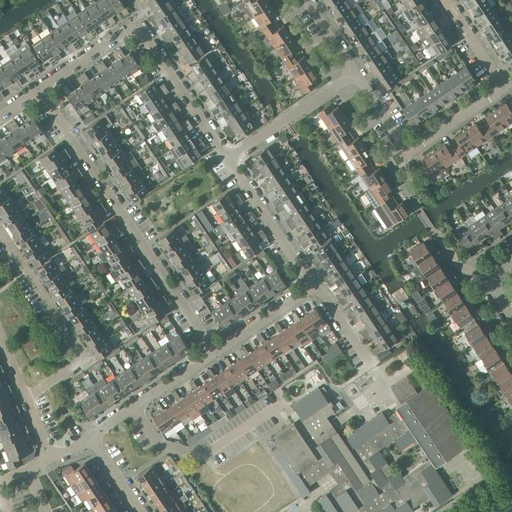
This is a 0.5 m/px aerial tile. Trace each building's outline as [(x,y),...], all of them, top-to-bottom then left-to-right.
[(106,0),(97,0),(95,2),(111,25),(116,22),(112,16),(116,13),(106,0)] [(120,0),(106,0),(116,13),(120,10),(124,16),(129,13),(125,7),(120,0)] [(149,5),(152,9),(162,3),(165,0),(146,0),(140,4),(143,9),(149,5)] [(175,7),(170,0),(165,0),(162,3),(152,9),(155,14),(149,18),(152,23),(175,7)] [(243,0),(243,1),(237,5),(240,10),(243,8),(250,19),(253,16),(270,5),(266,0),(243,0)] [(336,18),(351,7),(346,0),(342,0),(332,7),(334,11),(332,13),(336,18)] [(401,0),(407,9),(420,0),(401,0)] [(420,0),(407,9),(404,11),(410,21),(413,18),(427,9),(424,5),(426,3),(425,2),(427,0),(420,0)] [(487,0),(482,0),(471,8),(474,12),(472,14),(475,18),(492,7),(487,0)] [(106,28),(111,25),(95,2),(86,8),(92,17),(98,25),(102,22),(106,28)] [(351,7),(336,18),(339,23),(341,21),(344,25),(357,16),(363,12),(357,3),(351,7)] [(263,31),(276,23),(272,19),(277,16),(270,5),(253,16),(263,31)] [(181,16),(175,7),(152,23),(155,27),(161,23),(164,27),(175,20),(181,16)] [(492,7),(475,18),(478,22),(480,20),(483,25),(498,16),(492,7)] [(94,28),(98,25),(92,17),(86,8),(77,14),(80,18),(93,37),(98,34),(94,28)] [(390,16),(394,13),(391,8),(386,11),(390,16)] [(427,9),(413,18),(419,27),(440,13),(437,10),(433,13),(431,11),(429,13),(427,9)] [(440,13),(419,27),(417,28),(417,33),(419,35),(423,38),(425,36),(439,27),(436,23),(438,21),(437,20),(442,17),(440,13)] [(88,40),(93,37),(80,18),(77,14),(68,20),(80,37),(84,34),(88,40)] [(188,25),(181,16),(175,20),(164,27),(167,32),(161,36),(164,41),(181,29),(188,25)] [(357,16),(344,25),(346,29),(344,31),(348,36),(363,25),(357,16)] [(487,36),(504,25),(498,16),(483,25),(487,30),(485,32),(487,36)] [(76,40),(80,37),(68,20),(59,26),(75,49),(80,46),(76,40)] [(369,21),(363,25),(348,36),(351,41),(354,40),(356,43),(375,30),(369,21)] [(504,25),(487,36),(490,40),(492,38),(495,43),(511,32),(511,26),(509,21),(504,25)] [(276,23),(263,31),(274,47),(290,35),(284,25),(279,28),(276,23)] [(194,34),(188,25),(181,29),(164,41),(167,45),(173,41),(176,45),(194,34)] [(50,32),(62,50),(66,47),(70,53),(75,49),(59,26),(50,32)] [(439,27),(425,36),(431,45),(452,31),(449,28),(445,31),(443,29),(441,30),(439,27)] [(360,54),(375,43),(381,39),(375,30),(356,43),(359,47),(356,49),(360,54)] [(452,31),(431,45),(437,54),(451,45),(448,41),(450,39),(449,38),(454,35),(452,31)] [(41,38),(57,61),(62,58),(58,52),(62,50),(50,32),(41,38)] [(511,32),(495,43),(499,48),(497,50),(499,54),(511,45),(511,32)] [(200,43),(194,34),(176,45),(179,50),(173,54),(176,59),(193,47),(200,43)] [(290,35),(274,47),(284,62),(296,54),(293,49),(298,46),(290,35)] [(57,61),(41,38),(32,44),(44,62),(48,59),(52,65),(57,61)] [(18,49),(36,76),(41,72),(37,67),(41,64),(27,43),(18,49)] [(206,52),(200,43),(193,47),(176,59),(179,63),(185,59),(188,64),(206,52)] [(375,43),(360,54),(363,59),(365,57),(368,61),(382,52),(375,43)] [(415,43),(411,47),(414,52),(419,49),(415,43)] [(511,58),(511,45),(499,54),(502,58),(504,56),(508,62),(511,58)] [(131,74),(141,68),(130,52),(125,55),(120,48),(116,51),(128,69),(131,74)] [(443,53),(445,56),(453,51),(451,48),(443,53)] [(11,58),(22,76),(27,73),(31,79),(36,76),(18,49),(9,55),(11,58)] [(112,64),(122,80),(131,74),(128,69),(116,51),(112,54),(117,61),(112,64)] [(382,52),(368,61),(371,65),(368,66),(372,72),(388,61),(382,52)] [(421,52),(416,55),(420,60),(424,57),(421,52)] [(187,74),(190,79),(206,69),(214,63),(207,54),(190,66),(193,70),(187,74)] [(296,54),(284,62),(294,78),(311,66),(304,56),(300,59),(296,54)] [(22,76),(11,58),(2,64),(5,69),(17,88),(23,85),(19,79),(22,76)] [(98,63),(113,86),(122,80),(112,64),(107,67),(102,60),(98,63)] [(388,61),(372,72),(375,77),(377,75),(380,79),(394,70),(388,61)] [(113,86),(98,63),(94,66),(99,73),(94,76),(105,92),(113,86)] [(202,85),(220,73),(214,63),(206,69),(190,79),(193,84),(199,80),(202,85)] [(0,65),(0,81),(4,88),(9,85),(13,91),(17,88),(5,69),(2,64),(0,65)] [(311,66),(294,78),(305,93),(317,85),(313,80),(318,77),(311,66)] [(456,73),(467,90),(472,87),(470,84),(476,81),(466,66),(456,73)] [(400,79),(394,70),(380,79),(383,83),(380,84),(384,90),(400,79)] [(96,98),(105,92),(94,76),(89,79),(85,72),(80,75),(92,92),(96,98)] [(202,97),(226,82),(220,73),(202,85),(205,88),(199,92),(202,97)] [(467,90),(456,73),(447,79),(457,93),(462,90),(464,92),(467,90)] [(87,104),(96,98),(92,92),(80,75),(76,78),(81,85),(76,88),(87,104)] [(452,96),(457,93),(447,79),(438,85),(450,101),(454,99),(452,96)] [(226,82),(202,97),(206,102),(211,98),(214,102),(226,94),(232,91),(226,82)] [(137,94),(143,103),(151,98),(167,88),(164,83),(157,88),(153,83),(137,94)] [(71,91),(67,84),(62,87),(77,110),(76,111),(79,115),(90,108),(87,104),(76,88),(71,91)] [(446,104),(450,101),(438,85),(429,91),(439,105),(444,102),(446,104)] [(169,92),(167,88),(151,98),(143,103),(149,112),(166,101),(162,96),(169,92)] [(211,110),(214,115),(238,99),(232,91),(226,94),(214,102),(217,106),(211,110)] [(420,97),(432,113),(436,111),(434,108),(439,105),(429,91),(420,97)] [(412,103),(421,117),(427,114),(428,116),(432,113),(420,97),(412,103)] [(288,103),(285,98),(280,101),(283,106),(288,103)] [(226,120),(244,108),(238,99),(214,115),(218,120),(224,116),(226,120)] [(169,106),(166,101),(149,112),(155,121),(156,121),(178,105),(176,101),(169,106)] [(106,102),(102,105),(105,110),(110,107),(106,102)] [(496,109),(507,126),(511,122),(511,107),(510,109),(506,102),(496,109)] [(421,117),(412,103),(402,109),(414,126),(418,123),(417,120),(421,117)] [(328,128),(345,116),(338,106),(333,109),(330,104),(318,112),(328,128)] [(158,132),(161,130),(178,119),(174,114),(181,109),(178,105),(156,121),(155,121),(152,123),(158,132)] [(226,133),(250,117),(244,108),(226,120),(229,124),(223,128),(226,133)] [(484,126),(491,136),(507,126),(496,109),(485,117),(489,123),(484,126)] [(44,133),(33,117),(28,110),(24,113),(29,120),(23,123),(34,139),(44,133)] [(86,128),(85,128),(86,128),(90,136),(88,137),(89,139),(107,127),(113,123),(106,114),(100,118),(86,128)] [(339,143),(351,135),(347,130),(352,127),(345,116),(328,128),(339,143)] [(250,117),(226,133),(230,138),(236,134),(239,138),(256,127),(250,117)] [(161,130),(168,139),(191,124),(188,119),(181,124),(178,119),(161,130)] [(25,146),(34,139),(23,123),(19,127),(14,120),(10,122),(21,139),(25,146)] [(16,151),(25,146),(21,139),(10,122),(6,125),(11,132),(6,135),(11,143),(16,151)] [(465,130),(476,147),(491,136),(484,126),(480,129),(475,123),(465,130)] [(168,139),(174,148),(190,137),(186,132),(193,127),(191,124),(168,139)] [(107,127),(89,139),(91,141),(93,140),(97,146),(113,136),(107,127)] [(476,147),(465,130),(454,137),(459,143),(454,147),(460,157),(461,157),(476,147)] [(7,157),(16,151),(11,143),(6,135),(1,139),(0,137),(0,146),(2,149),(7,157)] [(351,135),(339,143),(349,158),(365,147),(359,137),(354,140),(351,135)] [(101,157),(119,145),(113,136),(97,146),(102,153),(100,155),(101,157)] [(174,148),(180,157),(203,142),(200,137),(193,142),(190,137),(174,148)] [(205,145),(203,142),(180,157),(176,159),(182,168),(202,155),(198,150),(205,145)] [(445,167),(461,157),(460,157),(454,147),(449,150),(445,144),(434,151),(445,167)] [(119,145),(101,157),(103,159),(105,158),(110,165),(125,154),(119,145)] [(249,166),(252,171),(275,155),(269,146),(251,158),(255,162),(249,166)] [(359,174),(371,165),(368,161),(373,158),(365,147),(349,158),(359,174)] [(58,154),(54,148),(39,158),(45,168),(50,165),(68,153),(65,149),(58,154)] [(125,154),(110,165),(114,171),(112,173),(113,175),(135,160),(129,151),(125,154)] [(445,167),(434,151),(424,158),(428,164),(423,167),(422,165),(417,168),(424,179),(429,176),(430,178),(445,167)] [(70,157),(68,153),(50,165),(45,168),(51,177),(54,175),(66,167),(63,162),(70,157)] [(261,172),(264,176),(278,167),(281,164),(275,155),(252,171),(255,176),(261,172)] [(122,182),(137,172),(141,169),(135,160),(113,175),(115,177),(117,176),(122,182)] [(261,184),(264,189),(284,175),(287,173),(281,164),(278,167),(264,176),(267,180),(261,184)] [(371,165),(359,174),(369,189),(386,178),(379,167),(374,170),(371,165)] [(70,172),(66,167),(54,175),(51,177),(57,186),(62,182),(80,171),(77,167),(70,172)] [(82,175),(80,171),(62,182),(57,186),(64,195),(68,192),(79,185),(75,179),(82,175)] [(137,172),(122,182),(126,189),(124,191),(126,193),(143,181),(137,172)] [(276,194),(289,185),(293,182),(287,173),(284,175),(264,189),(267,194),(273,190),(276,194)] [(386,178),(364,192),(375,208),(390,197),(387,193),(393,188),(386,178)] [(143,181),(126,193),(127,195),(129,194),(134,201),(149,191),(143,181)] [(273,202),(276,207),(293,195),(299,191),(293,182),(289,185),(276,194),(279,198),(273,202)] [(0,198),(8,193),(2,183),(0,184),(0,198)] [(70,204),(92,189),(89,185),(82,189),(79,185),(68,192),(64,195),(70,204)] [(92,189),(70,204),(76,213),(91,203),(87,197),(94,193),(92,189)] [(285,208),(288,212),(300,204),(306,200),(299,191),(293,195),(276,207),(279,212),(285,208)] [(8,193),(0,198),(0,211),(14,202),(8,193)] [(217,213),(240,197),(237,193),(230,198),(227,193),(211,203),(217,213)] [(390,197),(375,208),(388,227),(409,213),(402,202),(396,206),(392,201),(394,200),(392,196),(390,197)] [(503,203),(511,216),(511,196),(511,197),(503,203)] [(223,222),(239,211),(236,206),(243,202),(240,197),(217,213),(223,222)] [(285,220),(288,225),(312,209),(306,200),(300,204),(288,212),(291,216),(285,220)] [(3,222),(20,211),(14,202),(0,211),(0,212),(4,219),(2,220),(3,222)] [(91,203),(76,213),(81,222),(104,207),(101,203),(94,207),(91,203)] [(511,216),(503,203),(494,209),(504,224),(510,220),(511,223),(511,216)] [(106,211),(104,207),(81,222),(88,231),(103,221),(99,215),(106,211)] [(297,226),(300,230),(318,218),(312,209),(288,225),(291,230),(297,226)] [(504,224),(494,209),(485,215),(499,236),(503,234),(499,227),(504,224)] [(20,211),(3,222),(4,224),(7,223),(11,230),(27,220),(20,211)] [(239,211),(223,222),(220,224),(226,233),(229,231),(252,215),(250,211),(243,216),(239,211)] [(235,240),(251,229),(248,224),(255,219),(252,215),(229,231),(235,240)] [(476,221),(486,236),(492,232),(496,238),(499,236),(485,215),(476,221)] [(297,238),(300,243),(324,227),(318,218),(300,230),(303,234),(297,238)] [(341,223),(338,218),(333,222),(336,227),(341,223)] [(15,240),(32,229),(27,220),(11,230),(16,236),(14,238),(15,240)] [(486,236),(476,221),(467,227),(481,248),(485,246),(481,240),(486,236)] [(89,233),(95,242),(118,227),(115,223),(108,228),(104,223),(89,233)] [(373,223),(367,226),(370,231),(375,228),(375,226),(373,223)] [(467,227),(464,223),(455,229),(468,248),(474,244),(478,251),(481,248),(467,227)] [(95,242),(102,251),(117,241),(113,236),(120,231),(118,227),(95,242)] [(330,237),(324,227),(300,243),(303,248),(309,244),(312,248),(330,237)] [(162,247),(163,249),(181,238),(174,228),(159,238),(164,246),(162,247)] [(32,229),(15,240),(17,242),(19,241),(23,248),(38,237),(32,229)] [(251,229),(235,240),(241,249),(264,233),(262,229),(255,234),(251,229)] [(267,237),(264,233),(241,249),(248,258),(264,247),(260,242),(267,237)] [(171,256),(191,243),(185,234),(181,238),(163,249),(165,251),(167,250),(171,256)] [(38,237),(23,248),(28,254),(26,256),(27,258),(44,246),(38,237)] [(315,264),(338,249),(332,239),(314,251),(317,256),(311,260),(315,264)] [(102,251),(98,254),(103,263),(108,260),(130,246),(127,241),(120,246),(117,241),(102,251)] [(417,266),(438,251),(435,245),(428,249),(423,242),(410,251),(413,257),(411,258),(417,266)] [(44,246),(27,258),(29,260),(31,259),(36,266),(51,256),(44,246)] [(133,249),(130,246),(108,260),(114,269),(129,259),(125,254),(133,249)] [(187,246),(171,256),(176,263),(174,265),(175,267),(193,255),(187,246)] [(327,269),(344,257),(338,249),(315,264),(318,269),(324,265),(327,269)] [(427,277),(440,267),(436,260),(442,256),(438,251),(417,266),(421,273),(423,272),(427,277)] [(179,268),(184,275),(199,264),(193,255),(175,267),(177,269),(179,268)] [(327,282),(350,267),(344,257),(327,269),(329,273),(323,277),(327,282)] [(41,279),(59,267),(52,258),(37,268),(42,275),(40,277),(41,279)] [(132,264),(129,259),(114,269),(109,272),(116,281),(120,279),(123,277),(142,263),(139,259),(132,264)] [(145,267),(142,263),(123,277),(120,279),(126,287),(129,285),(141,277),(138,272),(145,267)] [(186,283),(187,285),(205,273),(199,264),(184,275),(188,281),(186,283)] [(59,267),(41,279),(43,281),(45,279),(49,286),(69,274),(69,273),(63,265),(59,267)] [(339,287),(356,276),(350,267),(327,282),(330,287),(336,283),(339,287)] [(433,290),(455,275),(452,270),(445,274),(440,267),(427,277),(430,282),(428,283),(433,290)] [(266,276),(278,293),(280,291),(279,289),(286,284),(276,269),(266,276)] [(227,275),(229,278),(236,273),(234,270),(227,275)] [(211,283),(205,273),(187,285),(189,287),(191,286),(196,293),(211,283)] [(69,274),(49,286),(54,293),(52,295),(53,297),(71,285),(70,285),(74,282),(69,274)] [(443,301),(457,292),(452,285),(459,281),(455,275),(433,290),(438,298),(440,296),(443,301)] [(278,293),(266,276),(257,282),(267,297),(275,292),(276,294),(278,293)] [(339,301),(363,285),(356,276),(339,287),(342,292),(336,296),(339,301)] [(144,282),(141,277),(129,285),(126,287),(132,297),(133,296),(154,281),(151,277),(144,282)] [(157,285),(154,281),(133,296),(132,297),(138,305),(153,295),(150,290),(157,285)] [(209,287),(211,290),(213,292),(215,292),(221,288),(221,286),(218,281),(209,287)] [(267,297),(257,282),(248,287),(260,305),(262,303),(261,301),(267,297)] [(62,304),(77,294),(71,285),(53,297),(55,299),(57,297),(62,304)] [(351,305),(369,294),(363,285),(339,301),(342,305),(348,301),(351,305)] [(260,305),(248,287),(239,294),(249,309),(257,304),(258,306),(260,305)] [(77,294),(62,304),(66,311),(64,313),(65,315),(83,303),(87,300),(81,291),(77,294)] [(457,292),(443,301),(447,306),(445,308),(450,315),(455,311),(472,300),(468,295),(462,299),(457,292)] [(249,309),(239,294),(230,299),(242,317),(244,315),(243,313),(249,309)] [(351,318),(374,302),(369,294),(351,305),(354,310),(348,314),(351,318)] [(156,300),(153,295),(138,305),(144,314),(148,311),(166,299),(163,295),(156,300)] [(169,303),(166,299),(148,311),(144,314),(150,324),(165,314),(162,308),(169,303)] [(242,317),(230,299),(221,306),(231,321),(239,316),(240,318),(242,317)] [(450,315),(455,323),(457,321),(461,327),(462,326),(464,329),(474,322),(472,319),(474,318),(469,310),(476,306),(472,300),(450,315)] [(363,324),(381,312),(374,302),(351,318),(354,323),(360,319),(363,324)] [(83,303),(65,315),(67,317),(69,315),(74,323),(89,312),(83,303)] [(231,321),(221,306),(212,312),(224,329),(226,327),(225,325),(231,321)] [(315,309),(306,315),(320,335),(330,328),(327,323),(326,324),(315,309)] [(89,312),(74,323),(78,329),(76,331),(77,333),(95,321),(89,312)] [(363,337),(387,320),(381,312),(363,324),(366,327),(360,331),(363,337)] [(297,315),(294,318),(296,321),(298,320),(310,338),(311,340),(320,335),(306,315),(300,319),(297,315)] [(296,321),(289,326),(298,338),(299,341),(300,341),(303,346),(311,340),(310,338),(298,320),(296,321)] [(375,341),(393,329),(387,320),(363,337),(366,341),(372,337),(375,341)] [(86,341),(101,330),(95,321),(77,333),(79,335),(81,334),(86,341)] [(466,339),(471,347),(493,332),(490,327),(483,331),(478,323),(475,325),(474,322),(464,329),(466,331),(464,333),(468,338),(466,339)] [(148,328),(150,332),(158,326),(156,323),(148,328)] [(281,327),(277,329),(279,333),(281,332),(291,347),(299,341),(298,338),(289,326),(283,330),(281,327)] [(378,345),(372,349),(375,355),(391,344),(392,346),(396,343),(395,341),(399,339),(393,329),(375,341),(378,345)] [(101,330),(86,341),(90,347),(88,349),(90,351),(107,339),(101,330)] [(279,333),(273,337),(280,348),(283,352),(291,347),(281,332),(279,333)] [(493,332),(471,347),(476,354),(478,353),(482,358),(495,349),(490,342),(497,337),(493,332)] [(179,334),(169,341),(170,341),(181,358),(183,356),(182,354),(189,349),(179,334)] [(130,340),(132,343),(140,338),(138,335),(130,340)] [(264,338),(260,341),(262,344),(264,343),(274,358),(283,352),(280,348),(273,337),(266,342),(264,338)] [(107,339),(90,351),(91,353),(93,351),(98,359),(113,349),(107,339)] [(160,347),(170,362),(178,357),(179,359),(181,358),(170,341),(169,341),(160,347)] [(264,343),(262,344),(255,349),(261,357),(266,364),(274,358),(264,343)] [(112,352),(114,356),(121,351),(119,347),(112,352)] [(170,362),(160,347),(151,353),(163,370),(165,368),(164,366),(170,362)] [(246,350),(243,352),(245,356),(247,355),(257,370),(266,364),(261,357),(255,349),(249,353),(246,350)] [(488,372),(510,357),(506,351),(500,356),(495,349),(482,358),(485,363),(483,364),(488,372)] [(325,352),(321,355),(326,361),(330,358),(325,352)] [(163,370),(151,353),(142,359),(153,374),(160,369),(161,371),(163,370)] [(245,356),(238,360),(244,369),(248,375),(257,370),(247,355),(245,356)] [(498,383),(511,373),(507,367),(511,363),(511,360),(510,357),(488,372),(493,379),(495,378),(498,383)] [(153,374),(142,359),(134,365),(145,382),(148,380),(146,378),(152,374),(153,374)] [(229,361),(226,363),(228,367),(230,366),(240,381),(248,375),(244,369),(238,360),(232,365),(229,361)] [(124,371),(135,386),(142,381),(143,383),(145,382),(134,365),(124,371)] [(228,367),(221,372),(229,383),(235,391),(232,387),(240,381),(230,366),(228,367)] [(115,377),(127,394),(129,393),(128,390),(135,386),(124,371),(115,377)] [(212,372),(209,374),(211,378),(213,377),(223,392),(226,397),(235,391),(229,383),(221,372),(215,376),(212,372)] [(288,379),(284,373),(279,376),(283,382),(288,379)] [(505,397),(511,392),(511,373),(498,383),(502,388),(500,390),(505,397)] [(320,389),(300,403),(299,401),(292,405),(306,426),(299,431),(294,423),(273,437),(279,446),(272,451),(303,497),(311,491),(307,486),(330,471),(340,487),(332,493),(330,490),(316,500),(323,511),(412,511),(414,511),(413,509),(430,497),(436,506),(453,494),(435,467),(471,443),(446,407),(430,383),(417,392),(407,376),(391,387),(404,406),(386,418),(382,412),(346,436),(347,439),(343,441),(330,421),(327,417),(335,412),(320,389)] [(127,394),(115,377),(107,383),(109,386),(117,398),(124,393),(125,395),(127,394)] [(213,377),(211,378),(204,383),(209,390),(215,398),(223,392),(213,377)] [(107,383),(104,379),(95,386),(109,406),(111,405),(110,402),(117,398),(109,386),(107,383)] [(195,384),(191,386),(194,390),(196,389),(205,404),(206,404),(215,398),(209,390),(204,383),(198,388),(196,384),(195,384)] [(0,394),(11,390),(9,385),(1,388),(0,385),(0,394)] [(95,386),(95,385),(86,391),(99,410),(106,405),(107,408),(109,406),(95,386)] [(205,404),(196,389),(194,390),(187,395),(196,409),(200,414),(201,415),(209,409),(206,404),(205,404)] [(0,394),(0,406),(7,403),(5,397),(13,394),(11,390),(0,394)] [(86,391),(85,390),(73,398),(78,407),(82,404),(91,418),(94,417),(92,414),(99,410),(86,391)] [(258,390),(255,393),(259,399),(263,397),(258,390)] [(178,395),(175,398),(177,402),(179,401),(189,416),(192,420),(200,414),(196,409),(187,395),(181,399),(178,395)] [(250,396),(243,401),(247,407),(254,402),(250,396)] [(179,401),(177,402),(170,406),(177,415),(181,421),(189,416),(179,401)] [(0,418),(20,410),(17,405),(9,408),(7,403),(0,406),(0,418)] [(161,407),(158,409),(160,413),(162,412),(169,423),(172,427),(181,421),(177,415),(170,406),(164,410),(161,407)] [(229,409),(224,412),(229,418),(233,415),(229,409)] [(20,410),(0,418),(0,430),(15,424),(13,417),(21,414),(20,410)] [(153,418),(163,433),(172,427),(169,423),(162,412),(160,413),(153,418)] [(215,419),(207,425),(208,426),(212,432),(220,426),(215,419)] [(17,428),(15,424),(0,430),(0,437),(2,441),(28,430),(26,425),(17,428)] [(29,434),(28,430),(2,441),(6,451),(7,451),(24,444),(21,437),(29,434)] [(199,430),(194,433),(199,439),(203,437),(199,430)] [(190,437),(185,440),(189,446),(194,442),(190,437)] [(25,448),(24,444),(7,451),(6,451),(9,460),(6,462),(8,468),(22,463),(19,456),(36,450),(34,445),(25,448)] [(84,463),(74,470),(71,466),(62,472),(71,486),(91,473),(89,470),(84,463)] [(144,485),(159,475),(153,466),(137,476),(144,485)] [(95,472),(93,468),(89,470),(91,473),(71,486),(77,494),(81,491),(88,487),(96,481),(92,474),(95,472)] [(159,475),(144,485),(150,494),(163,485),(165,483),(159,475)] [(77,494),(82,503),(87,500),(90,498),(102,489),(100,487),(96,481),(88,487),(81,491),(77,494)] [(170,491),(165,483),(163,485),(150,494),(155,502),(170,492),(170,491)] [(90,498),(87,500),(89,502),(93,508),(108,498),(103,491),(106,488),(104,485),(100,487),(102,489),(90,498)] [(155,502),(161,511),(179,499),(173,490),(170,492),(155,502)] [(112,504),(108,498),(93,508),(90,510),(90,511),(104,511),(113,506),(112,504)] [(177,511),(185,507),(180,498),(179,499),(161,511),(177,511)] [(118,505),(115,502),(112,504),(113,506),(104,511),(117,511),(114,508),(118,505)]
